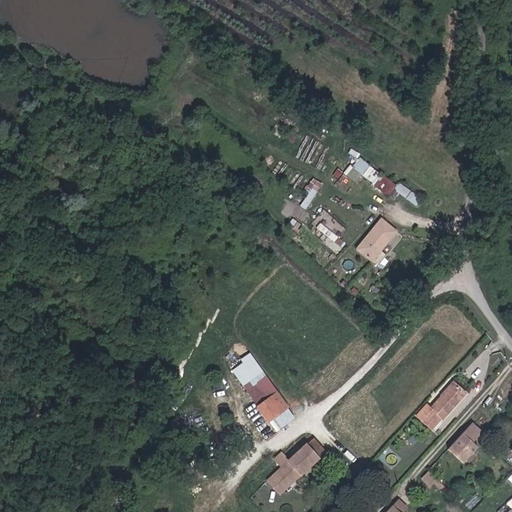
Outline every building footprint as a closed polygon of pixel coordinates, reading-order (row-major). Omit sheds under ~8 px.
[(394,187),(360,159),(353,168),(387,195),(394,187)] [(305,193),(313,198),(323,183),(315,178),(305,193)] [(396,232),(380,219),(356,249),(372,262),(396,232)] [(189,359),(164,390),(174,398),(198,366),(189,359)] [(268,399),(277,392),(267,378),(258,385),(268,399)] [(428,404),(417,417),(427,425),(438,414),(443,419),(466,393),(455,383),(432,408),(428,404)] [(287,385),(277,392),(287,406),(272,418),(276,423),(279,428),(301,412),(293,401),(297,399),(287,385)] [(287,406),(277,392),(268,399),(257,407),(271,426),(276,423),(272,418),(287,406)] [(481,433),(471,423),(453,443),(447,450),(463,464),(478,448),(472,443),(481,433)] [(269,481),(281,493),(325,452),(312,438),(288,461),(281,454),(274,460),(276,462),(282,468),(272,477),(269,481)] [(267,471),(272,477),(282,468),(276,462),(267,471)] [(430,471),(423,477),(430,486),(438,480),(430,471)] [(401,511),(406,507),(398,500),(387,511),(401,511)]
